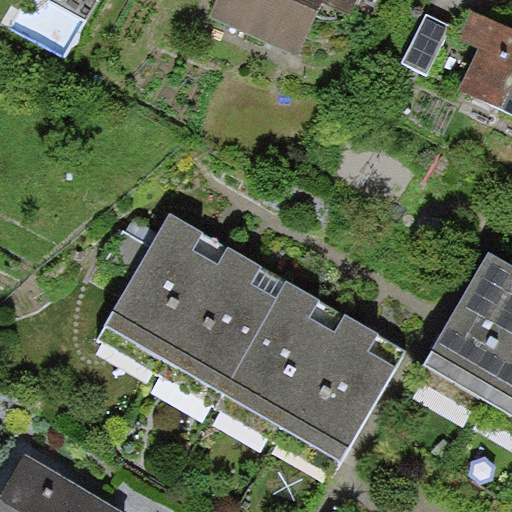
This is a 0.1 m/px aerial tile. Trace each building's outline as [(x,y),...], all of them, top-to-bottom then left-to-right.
[(223,0),(215,20),(298,56),(322,4),(348,15),(355,0),(223,0)] [(454,28),(426,15),(401,67),(429,80),(454,28)] [(459,99),(511,121),(511,33),(471,16),(460,43),(480,52),(459,99)] [(97,337),(158,372),(228,250),(165,214),(97,337)] [(158,372),(216,404),(286,285),(228,250),(158,372)] [(426,367),(488,402),(511,360),(511,271),(489,259),(426,367)] [(216,404),(273,436),(342,317),(286,285),(216,404)] [(273,436),(334,471),(402,352),(342,317),(273,436)] [(511,360),(488,402),(511,416),(511,360)] [(112,511),(22,461),(0,498),(0,511),(112,511)]
